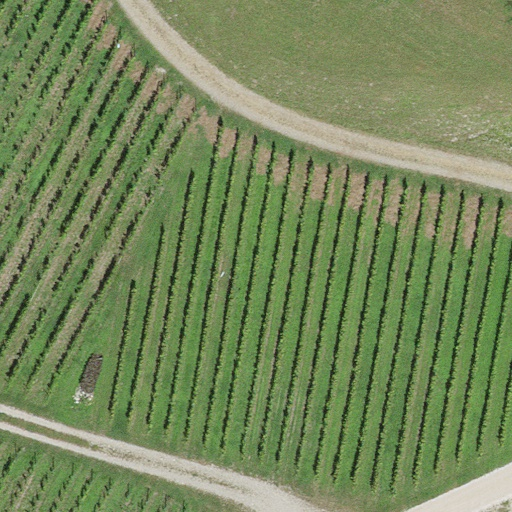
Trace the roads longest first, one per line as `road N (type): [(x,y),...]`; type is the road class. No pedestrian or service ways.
road 1 (track): [(511,181),(381,152),(246,103),(162,35),(139,0)]
road 2 (track): [(0,411),(244,484),(279,511)]
